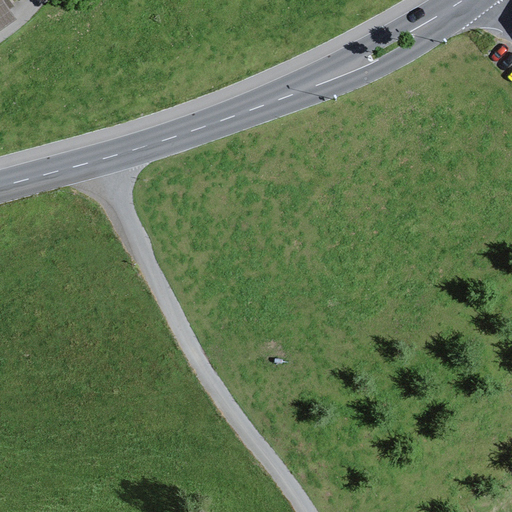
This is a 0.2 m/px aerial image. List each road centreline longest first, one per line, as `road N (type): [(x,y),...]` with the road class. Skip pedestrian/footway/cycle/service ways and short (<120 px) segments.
road 1 (unclassified): [(305,511),(185,340),(101,159)]
road 2 (secondary): [(101,159),(325,80),(465,0)]
